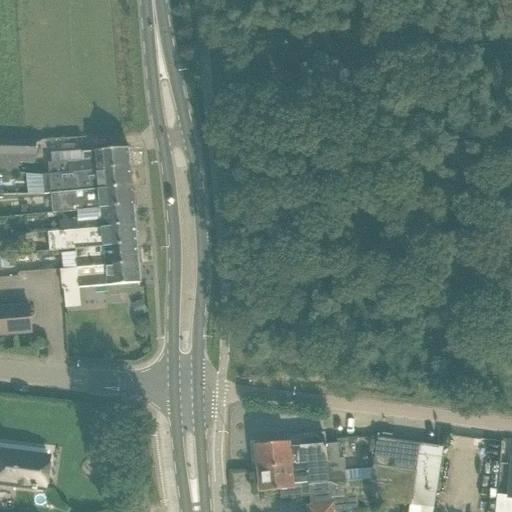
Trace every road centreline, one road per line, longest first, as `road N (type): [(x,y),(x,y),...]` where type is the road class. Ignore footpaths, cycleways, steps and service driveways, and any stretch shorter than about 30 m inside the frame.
road 1 (primary): [(196,389),(197,196),(156,0)]
road 2 (primary): [(150,0),(151,80),(172,222),(172,387)]
road 3 (unclassified): [(511,427),(196,389)]
road 4 (unclassified): [(172,387),(0,368)]
road 5 (primary): [(172,387),(185,511)]
road 6 (primary): [(205,511),(196,389)]
road 7 (track): [(396,0),(407,121)]
